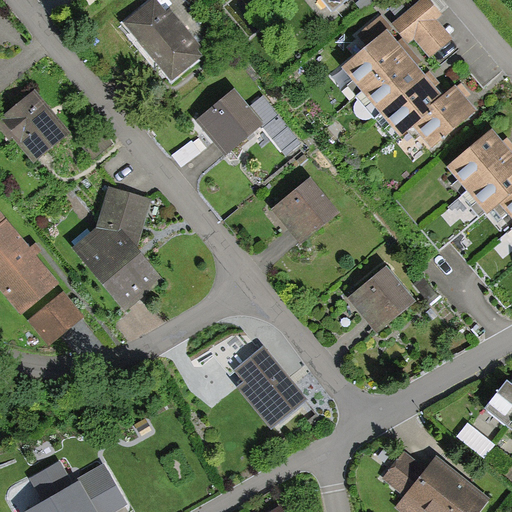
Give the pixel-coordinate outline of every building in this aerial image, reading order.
[(171,78),(201,53),(190,40),(195,36),(172,8),(167,11),(158,0),(151,0),(125,22),(171,78)] [(363,14),(378,0),(320,0),(335,16),(352,1),(363,14)] [(433,151),(478,114),(461,93),(456,88),(445,99),(431,83),(413,62),(403,50),(415,40),(432,61),(455,42),(440,25),(444,21),(426,0),(423,0),(392,26),(383,16),(357,38),(367,50),(343,70),(400,139),(414,128),(433,151)] [(37,157),(71,127),(36,86),(1,116),(37,157)] [(264,97),(250,108),(238,93),(199,124),(226,158),(262,128),(287,158),(303,145),(264,97)] [(511,155),(505,148),(492,132),(447,170),(487,218),(504,206),(511,216),(511,155)] [(301,246),(338,217),(309,181),(272,211),(301,246)] [(125,308),(164,276),(123,224),(143,230),(153,196),(111,185),(100,224),(74,243),(125,308)] [(0,292),(21,318),(60,286),(0,211),(0,292)] [(377,333),(414,302),(386,268),(348,299),(377,333)] [(66,296),(30,324),(50,349),(86,319),(66,296)] [(271,427),(310,395),(264,341),(237,363),(251,379),(239,389),(271,427)] [(486,409),(511,429),(511,381),(509,379),(486,409)] [(489,456),(499,441),(471,421),(461,435),(489,456)] [(180,480),(196,471),(183,447),(167,456),(180,480)] [(477,511),(489,498),(468,481),(438,458),(429,469),(406,452),(386,477),(410,495),(399,508),(403,511),(477,511)] [(117,511),(129,505),(106,465),(75,483),(63,461),(32,479),(46,505),(33,511),(117,511)]
